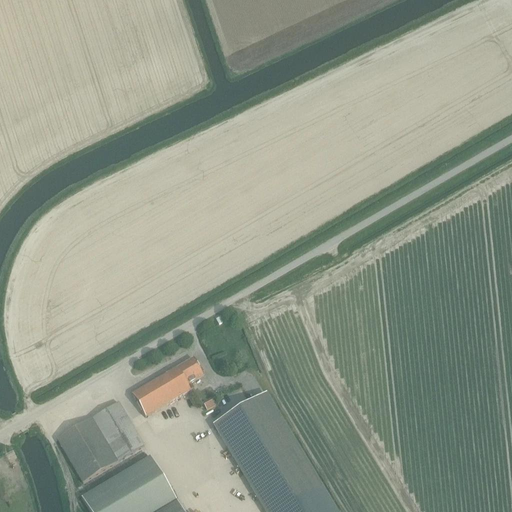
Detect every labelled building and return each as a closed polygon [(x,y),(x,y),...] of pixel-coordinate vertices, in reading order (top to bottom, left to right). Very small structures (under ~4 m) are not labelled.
[(194,389),(191,384),(203,377),(202,376),(204,374),(201,370),(199,370),(193,360),(132,396),(145,418),(194,389)] [(225,386),(216,391),(218,395),(227,390),(225,386)] [(335,511),(266,396),(214,427),(264,511),(335,511)] [(118,405),(57,441),(82,484),(144,448),(118,405)] [(212,462),(217,460),(210,445),(205,448),(212,462)] [(88,511),(181,511),(178,505),(168,511),(166,508),(176,502),(150,459),(81,500),(88,511)]
